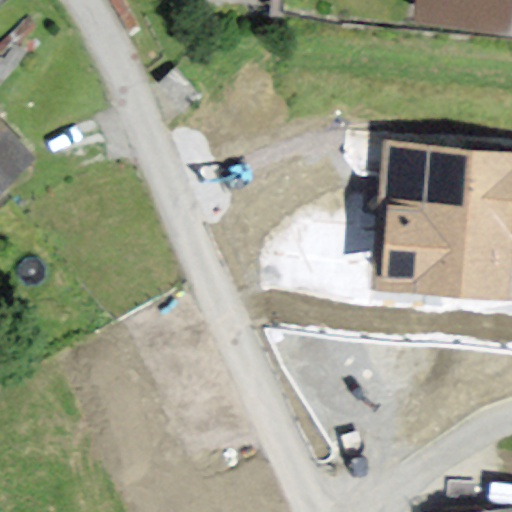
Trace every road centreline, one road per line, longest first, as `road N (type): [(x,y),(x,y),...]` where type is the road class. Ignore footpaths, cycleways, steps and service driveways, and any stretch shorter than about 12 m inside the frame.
road 1 (residential): [(314,511),(82,0)]
road 2 (residential): [(369,511),(453,442),(511,418)]
